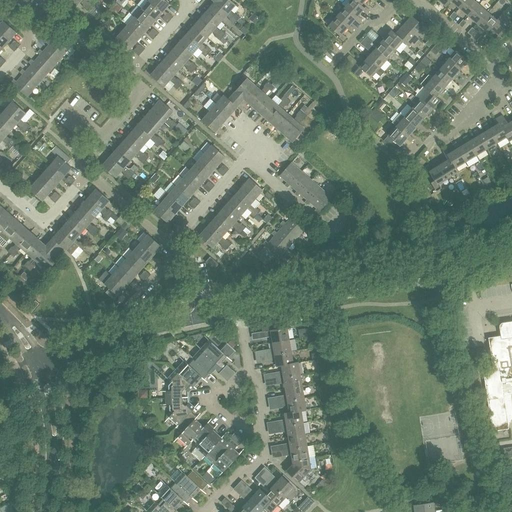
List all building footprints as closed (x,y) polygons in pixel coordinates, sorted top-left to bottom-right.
[(81,0),(65,0),(74,8),(80,2),(83,5),(83,7),(88,11),(90,8),(81,0)] [(164,0),(149,0),(149,1),(162,12),(170,4),(164,0)] [(229,13),(237,21),(240,18),(235,14),(233,14),(230,11),(236,5),(230,0),(212,0),(215,2),(215,1),(229,13)] [(361,5),(355,0),(351,0),(345,7),(357,17),(358,16),(363,10),(365,8),(364,8),(361,5)] [(450,0),(459,8),(466,0),(450,0)] [(473,0),(466,0),(459,8),(468,16),(478,5),(473,0)] [(155,21),(162,12),(149,1),(142,9),(155,21)] [(221,21),(226,15),(229,18),(230,20),(234,24),(237,21),(229,13),(215,1),(215,2),(208,10),(221,21)] [(478,5),(468,16),(477,24),(487,13),(478,5)] [(345,7),(337,16),(348,26),(347,28),(351,32),(354,29),(350,25),(355,19),(357,17),(345,7)] [(142,9),(135,17),(148,29),(155,21),(142,9)] [(208,10),(201,18),(214,29),(223,37),(226,34),(221,30),(219,30),(216,27),(221,21),(208,10)] [(454,12),(450,17),(453,20),(458,15),(454,12)] [(490,28),(497,21),(487,13),(477,24),(486,32),(490,28)] [(500,36),(511,23),(508,20),(510,18),(503,13),(497,21),(490,28),(498,36),(495,40),(498,43),(502,38),(500,36)] [(348,26),(337,16),(329,26),(340,36),(339,37),(343,41),(346,38),(342,34),(347,28),(348,26)] [(412,16),(404,25),(417,37),(420,34),(422,36),(427,29),(412,16)] [(148,29),(135,17),(127,25),(141,37),(148,29)] [(227,41),(223,37),(214,29),(201,18),(194,26),(207,38),(212,32),(215,35),(215,37),(220,41),(224,44),(227,41)] [(463,20),(459,25),(462,28),(467,23),(463,20)] [(0,24),(0,32),(9,41),(17,33),(3,21),(0,24)] [(127,25),(120,34),(134,45),(141,37),(127,25)] [(404,25),(396,34),(403,41),(409,46),(412,43),(414,45),(419,38),(417,37),(404,25)] [(200,46),(209,54),(212,50),(207,46),(205,46),(202,43),(207,38),(194,26),(186,34),(200,46)] [(472,28),(468,33),(471,36),(476,31),(472,28)] [(403,41),(396,34),(392,31),(384,40),(395,50),(403,41)] [(0,32),(0,47),(2,49),(9,41),(0,32)] [(126,54),(134,45),(120,34),(113,42),(126,54)] [(186,34),(179,42),(192,54),(198,48),(201,51),(201,53),(206,57),(209,54),(200,46),(186,34)] [(46,42),(49,45),(62,57),(71,46),(58,35),(51,42),(49,40),(46,42)] [(368,58),(379,68),(388,59),(376,49),(374,50),(369,46),(371,43),(366,39),(361,44),(372,53),(368,58)] [(395,50),(384,40),(376,49),(388,59),(395,50)] [(185,62),(194,70),(197,66),(193,62),(191,62),(187,60),(192,54),(179,42),(172,51),(185,62)] [(53,67),(62,57),(49,45),(43,52),(40,49),(37,52),(40,55),(53,67)] [(172,51),(165,59),(178,70),(183,64),(187,67),(187,69),(191,73),(194,70),(185,62),(172,51)] [(456,51),(448,60),(460,70),(468,61),(456,51)] [(85,65),(92,57),(87,52),(79,61),(85,65)] [(45,77),(53,67),(40,55),(34,62),(31,59),(29,62),(31,65),(45,77)] [(379,68),(368,58),(361,65),(355,59),(348,68),(359,77),(364,72),(371,77),(379,68)] [(165,59),(157,67),(171,79),(180,86),(183,83),(178,79),(176,79),(173,76),(178,70),(165,59)] [(448,60),(440,69),(452,79),(460,70),(448,60)] [(36,87),(45,77),(31,65),(25,72),(22,69),(20,72),(23,75),(36,87)] [(177,89),(180,86),(171,79),(157,67),(151,75),(164,87),(169,80),(172,83),(172,85),(177,89)] [(452,79),(440,69),(433,78),(444,88),(452,79)] [(14,85),(27,97),(36,87),(23,75),(17,82),(14,79),(11,83),(14,85)] [(244,99),(255,85),(247,78),(235,91),(232,95),(241,103),(244,99)] [(433,78),(425,87),(428,90),(436,97),(444,88),(433,78)] [(244,99),(252,106),(264,92),(271,84),(268,81),(264,85),(264,87),(261,90),(255,85),(244,99)] [(275,87),(271,84),(264,92),(252,106),(260,113),(272,100),(266,94),(268,91),(271,91),(275,87)] [(428,90),(420,99),(432,109),(440,100),(436,97),(428,90)] [(240,104),(241,103),(232,95),(231,96),(228,99),(224,95),(217,103),(230,115),(237,107),(240,104)] [(277,105),(272,100),(260,113),(268,120),(276,111),(280,107),(288,98),(284,95),(280,99),(280,102),(277,105)] [(411,101),(415,105),(412,108),(424,118),(432,109),(420,99),(416,95),(411,101)] [(268,120),(276,128),(285,118),(288,114),(282,109),(285,106),(287,106),(291,101),(288,98),(280,107),(276,111),(268,120)] [(160,100),(153,108),(162,116),(166,120),(175,127),(177,124),(173,120),(171,120),(168,118),(173,111),(169,108),(160,100)] [(13,102),(5,110),(19,122),(27,129),(30,126),(26,122),(23,122),(20,120),(26,113),(13,102)] [(217,103),(210,111),(223,123),(230,115),(217,103)] [(153,108),(146,116),(155,125),(159,128),(164,122),(167,125),(167,127),(172,131),(175,127),(166,120),(162,116),(153,108)] [(412,108),(404,117),(416,127),(424,118),(412,108)] [(19,122),(5,110),(0,115),(0,119),(12,130),(17,124),(20,127),(20,129),(24,133),(27,129),(19,122)] [(276,128),(285,135),(293,125),(296,121),(304,113),(300,110),(296,114),(296,116),(294,119),(288,114),(285,118),(276,128)] [(377,113),(373,110),(371,113),(369,115),(372,118),(377,113)] [(223,123),(210,111),(202,120),(215,132),(223,123)] [(307,115),(304,113),(296,121),(293,125),(285,135),(293,142),(301,133),(305,129),(298,123),(301,120),(303,120),(307,115)] [(400,113),(392,122),(412,140),(413,138),(409,135),(416,127),(404,117),(400,113)] [(502,115),(494,120),(497,125),(499,124),(507,137),(506,137),(509,141),(511,139),(511,122),(511,121),(508,124),(502,115)] [(152,136),(160,144),(163,141),(159,137),(156,137),(154,134),(159,128),(155,125),(146,116),(138,124),(148,133),(152,136)] [(0,119),(0,134),(4,138),(13,146),(16,142),(11,138),(9,138),(6,136),(12,130),(0,119)] [(412,140),(392,122),(385,130),(390,134),(384,141),(395,151),(398,147),(402,151),(405,147),(401,144),(406,138),(410,142),(412,140)] [(150,138),(153,141),(153,143),(157,147),(160,144),(152,136),(148,133),(138,124),(131,133),(145,144),(150,138)] [(488,124),(484,126),(486,131),(488,130),(496,143),(506,137),(507,137),(499,124),(497,125),(490,129),(488,124)] [(477,130),(474,133),(476,137),(478,136),(486,149),(496,143),(488,130),(486,131),(480,135),(477,130)] [(137,153),(146,160),(149,157),(145,153),(142,153),(139,150),(145,144),(131,133),(124,141),(137,153)] [(4,138),(0,134),(0,143),(2,140),(5,143),(6,145),(10,149),(13,146),(4,138)] [(467,136),(463,139),(466,144),(468,142),(476,155),(486,149),(478,136),(476,137),(470,141),(467,136)] [(124,141),(117,149),(130,161),(136,155),(139,157),(139,160),(143,164),(146,160),(137,153),(124,141)] [(184,142),(180,146),(186,152),(190,147),(184,142)] [(457,143),(453,145),(456,150),(458,149),(466,162),(476,155),(468,142),(466,144),(459,148),(457,143)] [(212,145),(205,154),(218,165),(225,157),(212,145)] [(117,149),(110,157),(123,169),(132,177),(135,173),(130,169),(128,169),(125,167),(130,161),(117,149)] [(446,149),(443,151),(445,156),(447,155),(450,159),(455,168),(456,168),(466,162),(458,149),(456,150),(449,154),(446,149)] [(218,165),(205,154),(198,162),(211,173),(218,165)] [(58,156),(51,164),(64,176),(72,168),(58,156)] [(123,169),(110,157),(102,166),(116,177),(121,171),(124,174),(124,176),(129,180),(132,177),(123,169)] [(428,166),(425,168),(428,173),(429,172),(434,181),(431,183),(436,191),(442,188),(439,184),(451,176),(456,183),(463,179),(456,168),(455,168),(450,159),(442,164),(439,159),(435,162),(438,166),(431,170),(428,166)] [(198,162),(190,170),(204,182),(211,173),(198,162)] [(285,185),(288,188),(290,185),(302,172),(291,162),(280,176),(287,182),(285,185)] [(51,164),(44,172),(57,184),(64,176),(51,164)] [(204,182),(190,170),(183,178),(196,190),(204,182)] [(50,192),(57,184),(44,172),(37,181),(50,192)] [(312,180),(302,172),(290,185),(297,191),(294,194),(297,196),(300,194),(312,180)] [(183,178),(176,186),(189,198),(196,190),(183,178)] [(250,178),(242,187),(256,198),(263,190),(250,178)] [(322,189),(312,180),(300,194),(307,200),(304,202),(307,205),(310,202),(322,189)] [(50,192),(37,181),(29,189),(43,201),(50,192)] [(189,198),(176,186),(169,195),(182,206),(189,198)] [(256,198),(242,187),(235,195),(249,207),(257,214),(260,211),(256,207),(253,207),(250,205),(256,198)] [(96,189),(89,197),(102,209),(111,216),(114,213),(109,209),(107,210),(104,207),(110,201),(96,189)] [(332,198),(322,189),(310,202),(317,208),(314,211),(318,214),(320,211),(332,198)] [(158,200),(161,203),(175,215),(182,206),(169,195),(165,192),(158,200)] [(235,195),(228,203),(241,215),(246,209),(249,212),(250,214),(254,218),(257,214),(249,207),(235,195)] [(102,209),(89,197),(82,205),(95,217),(100,211),(103,214),(103,216),(108,220),(111,216),(102,209)] [(175,215),(161,203),(154,211),(168,223),(175,215)] [(236,221),(241,215),(228,203),(221,211),(234,223),(243,231),(246,227),(242,223),(239,223),(236,221)] [(82,205),(75,213),(88,225),(97,233),(99,230),(95,226),(93,226),(90,223),(95,217),(82,205)] [(0,229),(2,231),(6,227),(14,218),(6,211),(0,217),(0,229)] [(227,231),(232,225),(235,228),(235,230),(240,234),(243,231),(234,223),(221,211),(214,219),(227,231)] [(88,225),(75,213),(67,222),(81,233),(86,227),(89,230),(89,232),(93,236),(97,233),(88,225)] [(264,220),(267,223),(268,224),(273,218),(272,218),(269,215),(264,220)] [(281,224),(283,226),(297,238),(306,228),(292,216),(286,223),(283,221),(281,224)] [(22,225),(14,218),(6,227),(2,231),(3,231),(0,234),(0,236),(7,242),(10,238),(22,225)] [(214,219),(206,228),(220,239),(228,247),(232,243),(227,239),(225,240),(222,237),(227,231),(214,219)] [(81,233),(67,222),(60,230),(73,242),(79,246),(82,249),(85,246),(81,242),(78,242),(75,240),(81,233)] [(10,238),(19,246),(30,232),(22,225),(10,238)] [(288,248),(297,238),(283,226),(277,233),(274,231),(272,234),(275,236),(288,248)] [(213,248),(218,241),(221,244),(221,246),(226,250),(228,247),(220,239),(206,228),(199,236),(213,248)] [(53,238),(54,239),(52,240),(50,243),(58,250),(60,247),(62,246),(66,250),(71,255),(79,246),(73,242),(60,230),(53,238)] [(27,253),(39,239),(30,232),(19,246),(27,253)] [(141,243),(154,254),(161,246),(148,234),(141,243)] [(279,258),(288,248),(275,236),(268,243),(266,241),(263,243),(266,246),(279,258)] [(47,247),(39,239),(27,253),(35,260),(47,247)] [(50,243),(47,247),(35,260),(43,267),(55,254),(58,250),(50,243)] [(147,262),(154,254),(141,243),(134,251),(147,262)] [(257,250),(254,254),(257,256),(270,268),(279,258),(266,246),(260,253),(257,250)] [(134,251),(126,259),(140,271),(147,262),(134,251)] [(214,269),(219,264),(210,256),(206,262),(214,269)] [(126,259),(119,267),(132,279),(140,271),(126,259)] [(119,267),(112,275),(125,287),(132,279),(119,267)] [(25,282),(29,277),(25,273),(20,278),(25,282)] [(125,287),(112,275),(105,284),(118,296),(125,287)] [(31,313),(39,304),(35,300),(28,310),(31,313)] [(511,305),(489,309),(491,325),(478,327),(480,339),(488,338),(492,360),(493,368),(483,370),(493,431),(509,429),(508,424),(510,424),(511,421),(511,401),(511,392),(511,305)] [(272,337),(273,342),(289,340),(287,328),(286,320),(261,325),(264,338),(272,337)] [(291,351),(289,340),(273,342),(274,348),(266,350),(267,355),(291,351)] [(226,343),(220,350),(210,341),(202,349),(196,343),(195,344),(213,360),(223,369),(226,366),(221,362),(226,356),(232,362),(233,362),(228,357),(234,350),(226,343)] [(187,352),(187,353),(216,379),(210,373),(215,368),(220,373),(223,369),(213,360),(195,344),(202,350),(194,358),(187,352)] [(293,363),(291,351),(267,355),(268,362),(276,360),(277,367),(281,366),(294,364),(293,363)] [(216,380),(216,379),(187,353),(193,359),(188,364),(185,361),(177,370),(170,364),(170,365),(198,390),(193,385),(201,377),(207,383),(208,382),(204,379),(210,374),(216,380)] [(293,363),(294,364),(281,366),(282,371),(275,373),(276,379),(300,374),(298,362),(293,363)] [(165,392),(165,398),(188,397),(188,391),(193,386),(198,390),(170,365),(177,371),(168,380),(171,382),(169,385),(169,391),(161,391),(161,392),(165,392)] [(302,386),(300,374),(276,379),(277,385),(285,383),(285,389),(302,386)] [(304,398),(302,386),(285,389),(286,395),(279,396),(280,402),(304,398)] [(139,390),(140,398),(148,398),(147,390),(139,390)] [(173,431),(174,431),(199,403),(198,403),(194,408),(188,403),(188,397),(165,398),(166,404),(161,404),(162,405),(170,405),(170,411),(173,413),(170,416),(179,424),(173,431)] [(288,407),(289,412),(301,411),(306,410),(304,398),(280,402),(280,408),(288,407)] [(199,403),(174,431),(176,428),(182,433),(179,436),(188,444),(203,428),(194,420),(200,414),(200,413),(197,417),(191,412),(199,403)] [(278,421),(279,427),(303,423),(301,411),(289,412),(284,413),(285,419),(278,421)] [(200,461),(227,432),(226,432),(220,438),(212,431),(218,424),(214,427),(209,422),(212,419),(203,428),(188,444),(182,450),(183,451),(194,439),(200,444),(197,447),(205,455),(200,461)] [(305,434),(303,423),(279,427),(279,433),(287,431),(288,437),(305,434)] [(209,469),(234,442),(231,439),(226,444),(221,439),(227,432),(200,461),(200,462),(206,455),(214,463),(209,469)] [(307,446),(305,434),(288,437),(289,443),(282,444),(283,450),(307,446)] [(237,445),(234,442),(209,469),(209,470),(215,464),(223,472),(245,449),(244,448),(238,455),(233,450),(237,445)] [(309,457),(307,446),(283,450),(284,456),(291,455),(292,459),(309,457)] [(511,446),(502,449),(503,458),(511,456),(511,446)] [(309,457),(292,459),(293,464),(286,471),(299,482),(311,469),(317,468),(315,456),(309,457)] [(169,476),(192,497),(198,503),(198,502),(192,497),(200,488),(206,494),(203,491),(208,485),(211,488),(212,488),(189,467),(192,470),(187,476),(184,473),(175,482),(169,476)] [(333,470),(326,471),(325,473),(321,478),(327,484),(333,478),(333,470)] [(206,471),(202,476),(210,484),(214,479),(206,471)] [(186,503),(192,497),(169,476),(175,482),(170,488),(167,485),(159,494),(152,488),(176,510),(184,501),(186,503)] [(267,480),(286,497),(294,488),(282,476),(277,481),(272,476),(267,480)] [(286,497),(267,480),(263,484),(269,490),(265,494),(259,489),(278,506),(286,497)] [(176,510),(152,488),(164,500),(159,505),(156,502),(148,511),(142,505),(141,506),(148,511),(178,511),(176,510)] [(278,506),(259,489),(255,493),(249,488),(245,492),(264,509),(272,500),(278,506)] [(261,511),(264,509),(245,492),(241,497),(247,502),(243,506),(249,511),(261,511)] [(305,499),(298,507),(302,511),(305,511),(311,505),(305,499)] [(434,511),(433,502),(414,505),(414,511),(434,511)]
